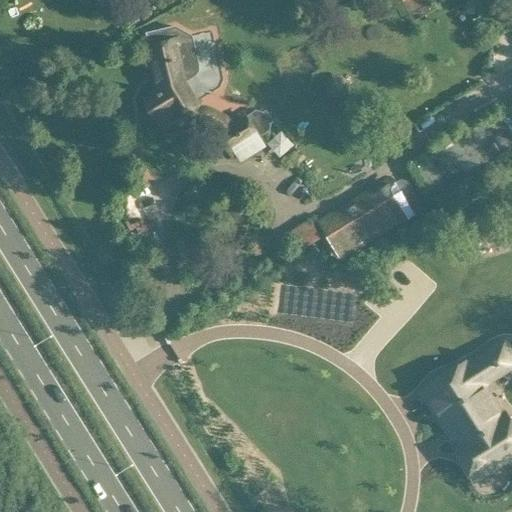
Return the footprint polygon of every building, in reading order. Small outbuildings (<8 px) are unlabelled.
[(511,6),(508,0),(469,0),(493,38),(511,26),(511,6)] [(174,26),(146,32),(149,46),(159,92),(146,100),(163,127),(177,118),(176,117),(186,111),(190,118),(193,117),(198,117),(217,127),(219,130),(217,131),(231,154),(236,152),(241,160),(263,145),(258,138),(268,131),(270,125),(269,124),(273,122),(266,111),(262,113),(262,112),(256,111),(245,117),(243,114),(230,123),(226,117),(208,107),(204,107),(200,108),(185,82),(195,75),(199,71),(199,65),(192,35),(174,26)] [(430,203),(511,157),(511,106),(408,164),(430,203)] [(392,184),(392,183),(323,225),(348,266),(371,252),(364,241),(420,208),(421,203),(408,180),(401,179),(392,184)] [(309,221),(300,226),(284,237),(294,254),(320,237),(309,221)] [(299,259),(307,271),(329,257),(321,244),(299,259)] [(467,362),(422,390),(437,414),(439,413),(458,444),(454,447),(474,479),(478,477),(477,476),(475,477),(470,469),(493,454),(499,464),(511,455),(511,435),(506,426),(511,423),(505,414),(501,417),(501,416),(496,420),(474,385),(479,382),(469,365),(467,362)]
